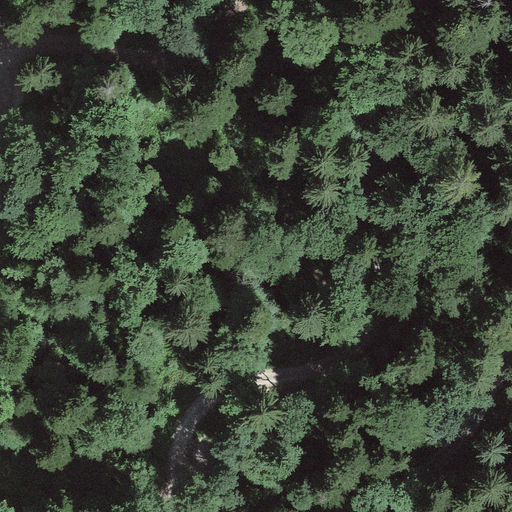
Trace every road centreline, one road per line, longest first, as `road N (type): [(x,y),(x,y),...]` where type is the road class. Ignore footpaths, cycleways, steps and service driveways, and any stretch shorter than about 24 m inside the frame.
road 1 (track): [(356,0),(381,197),(383,256),(370,332),(337,364),(228,385),(193,401),(172,437),(167,478),(177,511)]
road 2 (track): [(358,511),(458,437),(511,349)]
